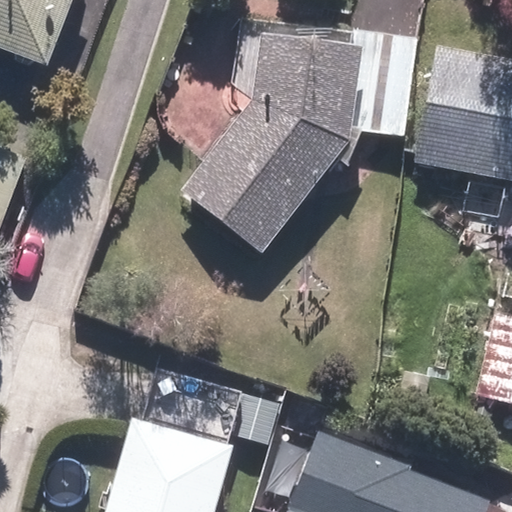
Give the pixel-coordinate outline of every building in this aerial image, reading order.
[(0,0),(0,56),(44,73),(71,0),(0,0)] [(262,258),(348,146),(358,57),(260,46),(254,100),(180,196),(262,258)] [(511,68),(437,54),(414,168),(511,187),(511,68)] [(0,244),(29,168),(0,157),(0,244)] [(511,413),(511,320),(493,317),(477,407),(511,413)] [(217,511),(233,456),(132,428),(107,511),(217,511)] [(288,511),(289,511),(487,511),(491,501),(408,470),(410,466),(319,431),(288,511)]
